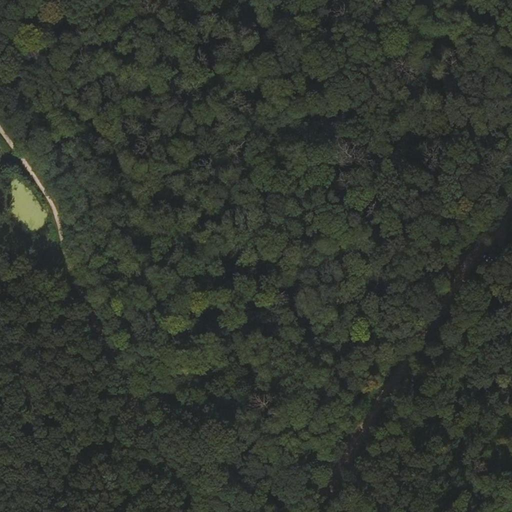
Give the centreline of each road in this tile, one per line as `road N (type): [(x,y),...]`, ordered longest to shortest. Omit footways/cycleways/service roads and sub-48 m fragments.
road 1 (track): [(0,129),(44,187),(72,285),(190,511)]
road 2 (track): [(458,274),(304,511)]
road 3 (track): [(115,0),(0,55)]
